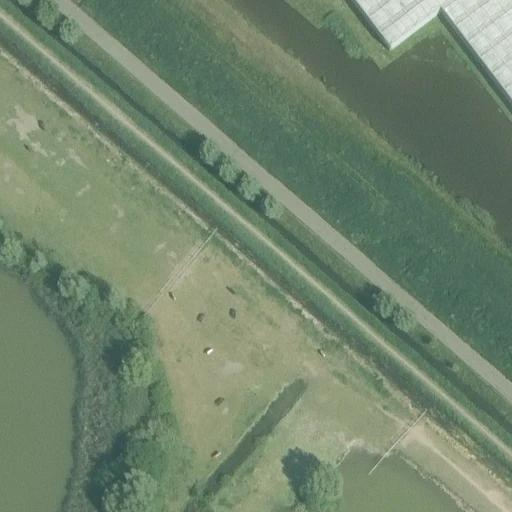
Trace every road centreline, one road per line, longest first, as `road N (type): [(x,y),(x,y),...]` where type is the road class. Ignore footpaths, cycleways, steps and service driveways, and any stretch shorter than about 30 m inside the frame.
road 1 (unclassified): [(59,0),(511,390)]
road 2 (track): [(511,282),(182,0)]
